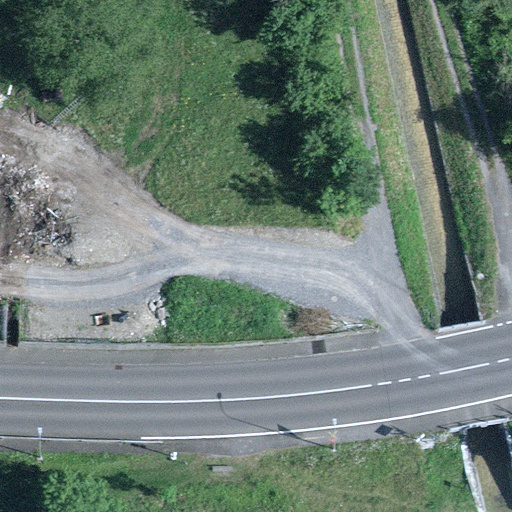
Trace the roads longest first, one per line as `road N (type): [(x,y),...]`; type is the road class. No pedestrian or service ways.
road 1 (primary): [(0,396),(293,395),(511,358)]
road 2 (track): [(416,378),(339,0)]
road 3 (track): [(511,215),(441,0)]
